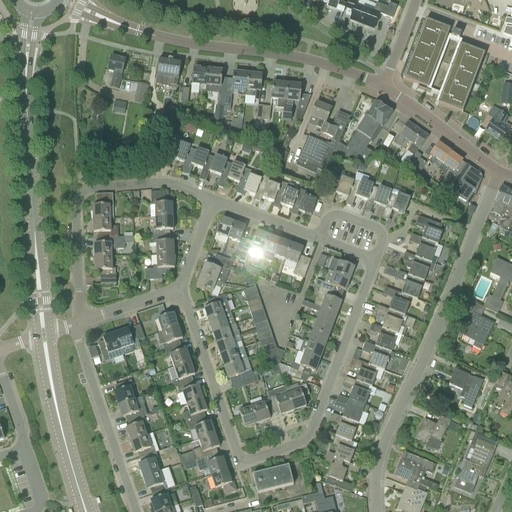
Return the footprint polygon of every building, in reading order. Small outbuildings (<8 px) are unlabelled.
[(319,0),(320,2),(325,4),(327,3),(327,1),(331,3),(329,8),(342,13),(346,5),(339,2),(339,0),(319,0)] [(373,30),(379,15),(364,9),(356,6),(357,4),(350,1),(346,9),(354,12),(350,21),(359,24),(373,29),(373,30)] [(392,20),(397,7),(389,4),(388,9),(376,4),(373,12),(380,15),(379,15),(384,17),(392,20)] [(450,30),(425,21),(425,22),(431,24),(429,30),(423,28),(420,37),(426,39),(423,44),(418,42),(415,51),(420,53),(418,59),(412,57),(409,65),(415,67),(413,73),(407,71),(404,80),(428,89),(450,30)] [(484,54),(460,45),(438,104),(462,113),(465,104),(459,102),(461,96),(467,99),(470,90),(465,88),(467,82),(473,84),(476,76),(470,73),(472,68),(478,70),(481,61),(476,59),(478,53),(484,56),(484,54)] [(114,73),(113,78),(110,89),(117,91),(125,61),(111,58),(107,72),(114,73)] [(178,81),(181,63),(159,59),(156,77),(155,85),(168,88),(169,86),(176,87),(177,81),(178,81)] [(200,70),(194,69),(191,93),(198,94),(199,92),(206,93),(208,71),(207,71),(207,69),(200,68),(200,70)] [(220,89),(222,72),(208,71),(206,93),(213,94),(213,88),(220,89)] [(245,97),(247,75),(234,74),(232,90),(239,90),(238,96),(245,97)] [(259,102),(262,77),(247,75),(245,97),(254,98),(254,101),(259,102)] [(135,104),(145,106),(148,86),(138,84),(135,104)] [(284,110),(287,86),(273,84),(271,100),(278,101),(277,110),(284,110)] [(511,86),(503,85),(500,105),(511,107),(511,101),(511,86)] [(300,96),(301,87),(287,86),(284,110),(283,121),(290,122),(291,111),(292,102),(298,103),(297,113),(304,113),(304,114),(311,97),(300,96)] [(232,95),(225,94),(224,108),(231,109),(232,95)] [(124,116),(126,104),(115,102),(113,114),(124,116)] [(383,129),(392,114),(375,103),(366,117),(356,132),(356,133),(346,148),(349,150),(342,161),(358,164),(363,166),(372,152),(366,149),(380,127),(383,129)] [(321,134),(326,136),(331,125),(326,123),(331,110),(316,104),(311,117),(319,121),(316,129),(322,131),(321,134)] [(258,107),(256,121),(263,121),(264,107),(258,107)] [(484,133),(500,144),(508,131),(500,126),(506,117),(498,111),(484,133)] [(326,136),(333,139),(339,141),(350,118),(342,115),(342,117),(337,115),(333,126),(331,125),(326,136)] [(161,135),(163,119),(149,117),(147,132),(161,135)] [(222,123),(222,126),(221,131),(230,132),(231,124),(222,123)] [(231,124),(230,132),(230,134),(241,135),(242,131),(242,124),(231,123),(231,124)] [(419,159),(421,156),(417,153),(419,150),(428,138),(408,124),(399,136),(394,144),(403,150),(408,143),(412,145),(407,152),(413,157),(406,165),(411,169),(419,159)] [(261,134),(258,131),(256,130),(252,135),(258,140),(261,137),(261,134)] [(301,159),(312,163),(319,146),(309,141),(304,151),(301,159)] [(184,163),(189,150),(190,147),(179,143),(178,146),(171,143),(162,167),(169,170),(173,159),(184,163)] [(440,168),(442,165),(450,154),(438,145),(430,156),(431,156),(427,162),(432,166),(432,165),(438,170),(440,168)] [(326,169),(329,161),(330,159),(334,152),(325,148),(319,146),(312,163),(326,169)] [(251,150),(243,147),(241,153),(249,156),(251,150)] [(377,156),(387,162),(391,154),(381,148),(377,156)] [(120,156),(133,158),(135,151),(121,149),(120,156)] [(191,166),(202,170),(208,157),(209,154),(197,150),(196,152),(189,150),(184,163),(180,174),(187,176),(191,166)] [(288,155),(282,153),(279,161),(285,163),(288,155)] [(454,172),(462,162),(450,154),(442,165),(448,169),(445,175),(438,188),(440,190),(447,180),(452,184),(459,175),(454,172)] [(221,177),(226,163),(227,161),(215,157),(214,159),(208,157),(202,170),(198,181),(205,183),(209,173),(221,177)] [(411,169),(419,174),(426,165),(419,159),(411,169)] [(224,190),(224,189),(228,180),(239,184),(245,170),(246,168),(234,164),(233,166),(226,163),(221,177),(217,187),(224,190)] [(453,185),(446,194),(456,200),(467,208),(474,199),(475,196),(480,182),(481,182),(482,180),(482,179),(482,178),(481,177),(481,176),(480,176),(480,175),(466,166),(453,185)] [(242,197),(242,196),(244,192),(255,196),(261,180),(252,177),(254,171),(250,170),(249,172),(245,170),(239,184),(235,194),(242,197)] [(341,197),(347,199),(353,182),(341,178),(343,173),(337,171),(334,179),(325,202),(332,205),(336,195),(341,197)] [(262,199),(273,203),(279,187),(268,183),(269,180),(262,177),(261,180),(255,196),(253,201),(260,204),(262,199)] [(446,194),(453,185),(452,184),(447,180),(440,190),(446,194)] [(345,206),(352,208),(355,198),(367,202),(372,188),(373,186),(361,181),(360,184),(353,181),(353,182),(347,199),(345,206)] [(280,206),(292,210),(298,194),(292,192),(294,187),(288,185),(287,186),(281,184),(279,187),(273,203),(272,208),(279,210),(280,206)] [(363,212),(370,215),(374,204),(385,209),(386,209),(391,195),(391,193),(379,188),(378,190),(372,188),(367,202),(363,212)] [(511,222),(509,221),(511,213),(511,192),(501,188),(495,202),(495,203),(490,213),(486,222),(500,228),(511,233),(511,222)] [(310,217),(316,201),(305,197),(306,193),(299,191),(298,194),(292,210),(290,215),(297,217),(299,213),(310,217)] [(151,207),(155,207),(155,218),(172,218),(172,204),(166,205),(166,193),(151,193),(151,207)] [(92,207),(93,220),(110,220),(110,208),(113,208),(112,195),(97,196),(98,207),(92,207)] [(392,211),(404,216),(410,199),(397,195),(397,197),(391,195),(386,209),(385,209),(381,219),(388,222),(392,211)] [(475,209),(474,208),(470,207),(467,214),(472,217),(475,209)] [(173,231),(172,218),(155,218),(156,230),(152,230),(153,238),(168,237),(167,232),(173,231)] [(442,227),(418,218),(415,225),(426,229),(421,240),(421,241),(435,246),(437,247),(442,233),(440,233),(442,227)] [(228,239),(234,224),(222,219),(216,235),(228,239)] [(99,239),(118,239),(118,227),(110,227),(110,220),(93,220),(93,234),(99,234),(99,239)] [(241,239),(245,228),(234,224),(228,239),(239,244),(236,251),(234,258),(240,260),(242,253),(247,242),(241,239)] [(248,254),(260,259),(268,236),(256,232),(252,244),(247,242),(242,253),(248,256),(248,254)] [(274,256),(279,241),(268,236),(260,259),(271,263),(274,256)] [(411,236),(409,243),(419,247),(414,258),(428,263),(431,264),(435,252),(433,251),(435,246),(421,241),(421,240),(411,236)] [(156,245),(157,257),(174,256),(173,243),(168,243),(168,237),(153,238),(153,245),(156,245)] [(94,245),(94,259),(111,258),(111,250),(123,250),(124,250),(124,245),(123,245),(123,239),(118,239),(99,239),(99,245),(94,245)] [(274,256),(285,261),(291,245),(279,241),(274,256)] [(303,249),(291,245),(285,261),(297,265),(293,275),(304,279),(311,261),(300,257),(303,249)] [(428,263),(414,258),(404,254),(402,261),(408,264),(406,269),(410,270),(408,276),(421,282),(423,283),(427,273),(431,274),(434,266),(431,264),(428,263)] [(340,255),(338,261),(352,266),(354,260),(340,255)] [(174,270),(174,256),(157,257),(157,268),(154,268),(154,270),(147,271),(147,281),(158,281),(158,279),(162,278),(162,276),(169,276),(169,270),(174,270)] [(215,256),(213,262),(230,268),(232,262),(215,256)] [(327,258),(320,256),(316,268),(322,270),(327,258)] [(112,270),(111,258),(94,259),(95,272),(100,272),(100,286),(116,285),(115,269),(112,270)] [(332,260),(328,272),(350,280),(354,269),(332,260)] [(488,297),(483,308),(485,309),(485,310),(497,316),(503,304),(500,303),(510,280),(511,281),(511,267),(496,260),(489,275),(500,280),(492,299),(488,297)] [(205,265),(201,276),(220,283),(225,284),(229,272),(235,274),(236,270),(230,268),(213,262),(211,267),(205,265)] [(254,270),(247,267),(245,274),(252,276),(254,270)] [(320,289),(332,293),(335,288),(346,292),(350,280),(328,272),(328,273),(324,284),(322,283),(320,289)] [(421,282),(408,276),(398,273),(395,280),(405,284),(401,295),(409,298),(417,301),(421,289),(419,288),(421,282)] [(224,286),(225,284),(220,283),(201,276),(196,288),(212,294),(214,287),(221,290),(223,286),(224,286)] [(244,297),(257,293),(256,288),(243,292),(244,297)] [(325,298),(321,309),(337,315),(341,303),(330,299),(332,293),(320,289),(318,295),(325,298)] [(409,298),(401,295),(385,289),(382,296),(393,300),(388,311),(402,316),(404,317),(409,305),(406,304),(409,298)] [(246,303),(259,299),(257,293),(244,297),(246,303)] [(230,314),(227,302),(225,296),(206,302),(208,308),(204,310),(207,321),(230,314)] [(261,304),(259,299),(246,303),(248,309),(261,304)] [(319,314),(317,321),(333,326),(337,315),(321,309),(303,302),(301,307),(319,314)] [(248,309),(250,315),(263,310),(261,304),(248,309)] [(480,352),(494,325),(486,321),(485,324),(480,321),(481,319),(480,318),(485,310),(485,309),(483,308),(483,309),(474,304),(469,314),(473,315),(462,337),(470,341),(471,338),(476,341),(472,348),(480,352)] [(399,322),(402,316),(388,311),(378,307),(376,314),(386,318),(382,329),(381,330),(395,335),(397,336),(402,323),(399,322)] [(265,316),(263,310),(250,315),(252,320),(265,316)] [(207,321),(212,333),(234,325),(230,314),(207,321)] [(157,320),(162,333),(178,327),(173,315),(157,320)] [(252,320),(254,326),(267,321),(265,316),(252,320)] [(408,318),(404,328),(412,331),(415,321),(408,318)] [(269,327),(267,321),(254,326),(256,331),(269,327)] [(317,321),(312,332),(328,338),(333,326),(317,321)] [(212,333),(216,345),(231,340),(239,337),(235,325),(234,326),(234,325),(212,333)] [(379,336),(375,348),(389,353),(391,353),(395,342),(393,341),(395,335),(381,330),(382,329),(371,325),(369,332),(379,336)] [(138,341),(144,339),(140,326),(133,328),(134,333),(135,333),(138,341)] [(162,346),(164,352),(179,347),(177,342),(182,340),(178,327),(162,333),(156,335),(160,346),(162,346)] [(256,331),(258,337),(271,333),(269,327),(256,331)] [(128,330),(115,334),(121,351),(132,347),(133,350),(140,348),(138,341),(135,333),(134,333),(130,335),(128,330)] [(324,349),(328,338),(312,332),(308,343),(305,342),(324,349)] [(260,343),(273,339),(271,333),(258,337),(260,343)] [(123,357),(121,351),(115,334),(102,339),(104,344),(98,346),(103,360),(110,358),(111,360),(114,360),(123,357)] [(262,348),(275,344),(273,339),(260,343),(262,348)] [(231,340),(216,345),(220,357),(235,351),(232,340),(231,340)] [(304,355),(320,361),(324,349),(305,342),(303,342),(299,353),(304,355)] [(264,354),(276,350),(275,344),(262,348),(264,354)] [(372,354),(368,366),(376,369),(384,372),(389,360),(386,359),(389,353),(375,348),(365,344),(362,351),(372,354)] [(181,352),(179,347),(164,352),(167,359),(170,358),(174,369),(168,371),(190,363),(186,351),(181,352)] [(88,350),(91,361),(98,358),(94,348),(88,350)] [(247,360),(243,349),(235,351),(220,357),(224,368),(240,363),(247,360)] [(272,360),(276,350),(264,354),(267,362),(272,360)] [(284,353),(277,350),(276,350),(272,360),(267,362),(270,372),(279,365),(284,353)] [(356,350),(353,358),(359,360),(362,352),(356,350)] [(315,373),(320,361),(304,355),(300,366),(292,363),(290,369),(290,370),(302,374),(309,377),(311,371),(315,373)] [(402,359),(400,365),(406,368),(408,362),(402,359)] [(356,382),(369,387),(372,388),(376,376),(374,375),(376,369),(368,366),(352,360),(349,367),(360,371),(356,382)] [(191,383),(189,378),(195,376),(190,363),(168,371),(174,389),(191,383)] [(240,363),(224,368),(228,380),(239,376),(241,382),(253,378),(251,372),(244,374),(240,363)] [(300,380),(302,374),(290,370),(288,375),(300,380)] [(449,386),(462,392),(463,390),(468,392),(467,394),(462,406),(471,410),(482,382),(473,378),(473,379),(468,378),(469,377),(455,371),(449,386)] [(511,383),(506,381),(508,378),(505,377),(507,373),(502,371),(495,386),(503,389),(494,408),(510,414),(511,410),(511,383)] [(253,378),(241,382),(243,388),(255,384),(253,378)] [(349,400),(363,406),(365,406),(369,395),(367,394),(369,387),(356,382),(345,378),(343,385),(353,389),(351,395),(349,400)] [(131,381),(116,386),(118,392),(113,393),(118,406),(134,401),(131,393),(135,392),(131,381)] [(198,387),(193,388),(191,383),(174,389),(177,389),(179,395),(182,394),(186,405),(202,399),(198,387)] [(306,386),(298,388),(299,392),(288,396),(293,412),(306,408),(303,398),(309,396),(306,386)] [(388,386),(385,393),(392,395),(394,388),(388,386)] [(268,399),(273,413),(279,412),(280,416),(293,412),(288,396),(285,388),(266,394),(268,399)] [(363,406),(349,400),(339,397),(336,404),(346,407),(342,419),(356,424),(358,425),(362,413),(360,412),(363,406)] [(204,419),(202,414),(207,412),(202,399),(186,405),(189,412),(182,415),(186,425),(204,419)] [(273,413),(268,399),(261,401),(262,405),(251,408),(257,425),(270,420),(268,415),(273,413)] [(136,408),(134,401),(118,406),(122,419),(127,417),(129,423),(147,416),(143,405),(136,408)] [(380,406),(378,411),(384,414),(386,408),(380,406)] [(257,425),(251,408),(239,413),(244,429),(257,425)] [(332,415),(329,422),(339,426),(332,445),(338,447),(351,452),(354,444),(351,443),(355,431),(353,430),(356,424),(342,419),(332,415)] [(126,429),(130,442),(146,437),(142,425),(146,424),(145,422),(149,421),(147,416),(129,423),(131,428),(126,429)] [(457,426),(450,423),(440,418),(436,426),(424,420),(415,438),(427,444),(426,447),(436,452),(440,443),(447,429),(454,433),(457,426)] [(210,423),(205,425),(204,419),(186,425),(189,432),(195,430),(198,441),(215,435),(210,423)] [(139,453),(141,459),(159,453),(153,435),(146,437),(130,442),(134,455),(139,453)] [(215,435),(198,441),(201,449),(192,452),(192,453),(178,458),(181,467),(195,462),(216,455),(214,450),(219,448),(215,435)] [(458,480),(474,487),(478,477),(480,472),(485,474),(492,457),(495,450),(494,449),(476,442),(473,449),(475,450),(469,464),(466,463),(458,480)] [(333,467),(347,472),(357,476),(360,467),(353,464),(352,466),(349,465),(354,453),(351,452),(338,447),(335,456),(328,454),(324,463),(331,465),(331,466),(333,467)] [(138,465),(142,478),(159,473),(155,461),(158,460),(175,455),(173,449),(156,455),(156,454),(159,453),(141,459),(143,464),(138,465)] [(208,470),(211,477),(227,471),(223,459),(218,461),(216,455),(195,462),(199,473),(208,470)] [(416,492),(419,486),(436,493),(438,487),(423,481),(424,480),(422,480),(425,472),(431,475),(434,467),(406,455),(403,463),(401,462),(402,461),(401,460),(397,470),(400,471),(397,477),(408,482),(406,488),(416,492)] [(329,478),(326,485),(350,495),(353,487),(343,483),(347,472),(333,467),(331,466),(326,478),(329,478)] [(252,476),(257,495),(293,486),(288,467),(252,476)] [(450,470),(444,467),(441,475),(447,477),(450,470)] [(227,471),(211,477),(215,490),(223,487),(226,495),(236,492),(233,483),(231,484),(227,471)] [(162,483),(159,473),(142,478),(147,491),(152,489),(153,495),(168,490),(165,482),(162,483)] [(196,509),(202,507),(197,492),(196,492),(195,488),(189,490),(196,509)] [(397,510),(402,511),(419,511),(426,496),(416,492),(406,488),(397,510)] [(153,511),(161,511),(171,509),(167,498),(170,497),(168,490),(153,495),(155,500),(150,502),(153,511)] [(301,499),(301,501),(303,506),(315,503),(314,498),(313,495),(301,499)] [(291,509),(294,508),(298,507),(299,510),(300,511),(304,510),(303,506),(301,501),(289,504),(291,509)]
